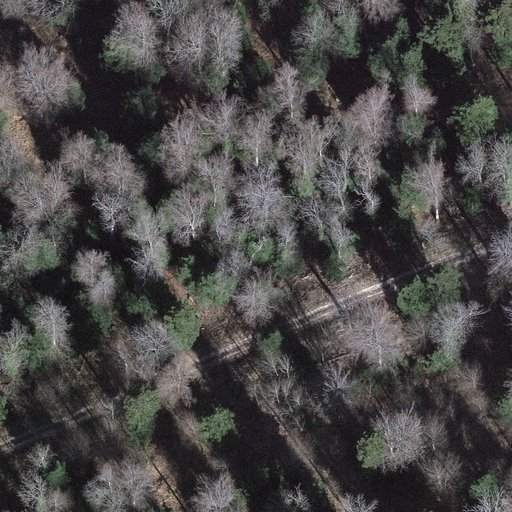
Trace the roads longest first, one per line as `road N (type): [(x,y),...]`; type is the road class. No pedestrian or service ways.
road 1 (track): [(0,444),(511,231)]
road 2 (track): [(0,68),(215,105),(511,104)]
